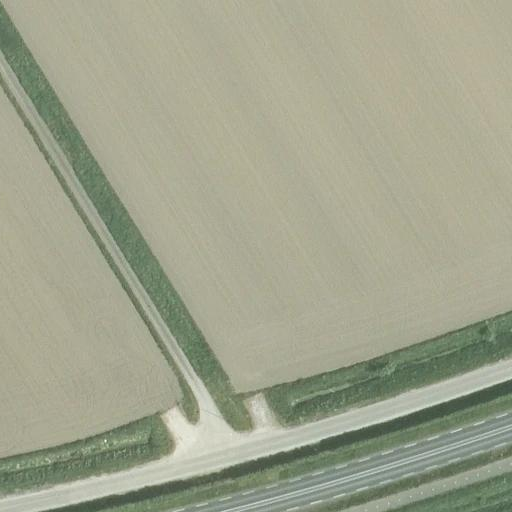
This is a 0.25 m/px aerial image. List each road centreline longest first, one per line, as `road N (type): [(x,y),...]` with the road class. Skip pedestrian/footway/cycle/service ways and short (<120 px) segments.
road 1 (unclassified): [(0,510),(348,423),(511,368)]
road 2 (primary): [(229,511),(511,426)]
